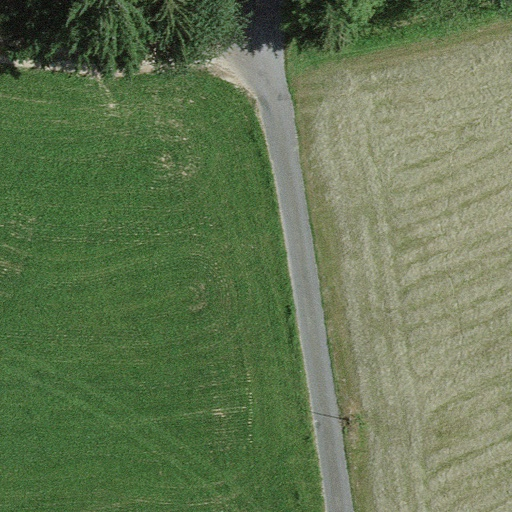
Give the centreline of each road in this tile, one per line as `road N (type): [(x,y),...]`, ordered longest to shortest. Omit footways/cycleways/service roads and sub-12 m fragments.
road 1 (track): [(257,45),(276,114),(343,511)]
road 2 (track): [(257,45),(202,52),(0,40)]
